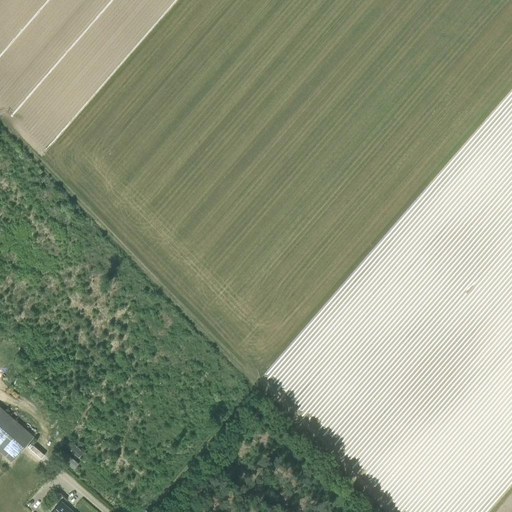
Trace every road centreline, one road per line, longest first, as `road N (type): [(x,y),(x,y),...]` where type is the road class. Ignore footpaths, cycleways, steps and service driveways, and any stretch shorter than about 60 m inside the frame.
road 1 (track): [(256,387),(0,117)]
road 2 (track): [(379,511),(256,387)]
road 3 (track): [(256,387),(152,511)]
